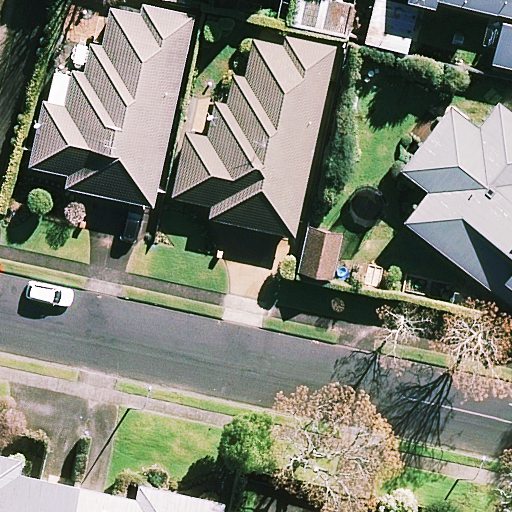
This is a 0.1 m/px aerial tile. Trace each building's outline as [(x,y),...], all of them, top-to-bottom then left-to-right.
[(354,1),(348,0),(294,0),(290,22),(348,33),(354,1)] [(398,0),(372,0),(363,39),(407,50),(418,5),(398,0)] [(511,0),(454,0),(511,14),(511,21),(498,18),(488,59),(511,65),(511,0)] [(139,9),(109,3),(100,44),(89,41),(83,69),(72,67),(65,101),(42,96),(27,164),(66,172),(63,184),(152,203),(193,12),(141,1),(139,9)] [(293,234),(334,43),(285,32),(283,41),(252,34),(244,70),(232,67),(225,100),(213,98),(206,132),(184,127),(170,193),(211,201),(208,215),(293,234)] [(511,108),(497,97),(477,122),(450,101),(398,165),(426,187),(403,216),(511,303),(511,108)] [(24,460),(0,455),(0,511),(219,511),(221,506),(133,487),(130,501),(20,477),(24,460)]
